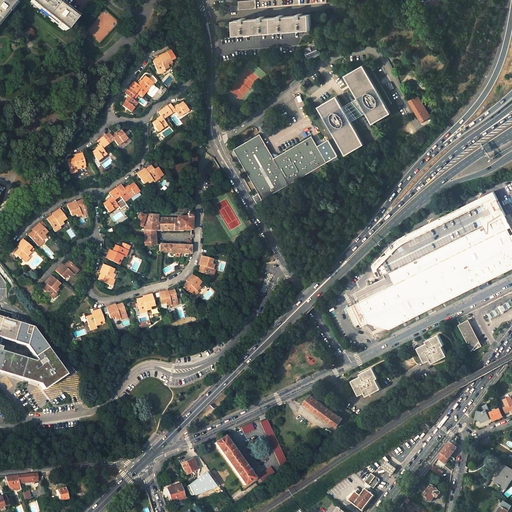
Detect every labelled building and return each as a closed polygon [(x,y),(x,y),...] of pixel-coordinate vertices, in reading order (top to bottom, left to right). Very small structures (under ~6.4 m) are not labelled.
[(0,0),(0,21),(15,3),(11,0),(0,0)] [(31,0),(30,1),(66,31),(76,18),(67,11),(68,9),(66,7),(64,8),(53,0),(31,0)] [(326,3),(325,0),(240,0),(241,4),(233,4),(234,8),(326,3)] [(235,19),(236,33),(311,30),(311,15),(304,15),(303,13),(300,13),(300,15),(284,16),(284,14),(280,14),(280,16),(266,17),(266,15),(262,15),(262,17),(246,18),(246,16),(243,16),(243,18),(235,19)] [(347,44),(331,47),(332,53),(347,48),(347,44)] [(317,45),(306,50),(309,58),(320,54),(317,45)] [(168,67),(167,65),(172,63),(170,60),(174,58),(170,50),(160,55),(162,59),(160,59),(159,57),(152,60),(158,74),(165,71),(164,69),(168,67)] [(363,115),(366,113),(372,124),(391,113),(363,65),(344,76),(357,99),(352,102),(363,115)] [(132,83),(131,85),(138,90),(140,87),(146,91),(153,82),(145,76),(138,85),(134,82),(132,83)] [(138,90),(131,85),(127,90),(134,95),(138,90)] [(134,95),(127,90),(126,92),(125,94),(129,97),(122,106),(131,112),(137,103),(132,99),(134,95)] [(357,119),(346,106),(343,107),(336,96),(317,108),(346,156),(360,147),(365,144),(362,139),(351,122),(357,119)] [(428,119),(417,99),(410,103),(421,122),(428,119)] [(169,105),(167,106),(172,113),(175,111),(179,117),(189,110),(183,102),(174,108),(170,104),(169,105)] [(167,106),(162,110),(167,117),(172,113),(167,106)] [(160,111),(158,112),(161,117),(152,123),(158,132),(168,125),(163,119),(167,117),(162,110),(160,111)] [(108,134),(106,136),(111,143),(114,140),(119,146),(128,139),(121,131),(112,137),(109,133),(108,134)] [(260,135),(234,150),(264,200),(338,157),(328,141),(318,147),(312,137),(279,156),(272,155),(260,135)] [(106,136),(101,139),(106,146),(111,143),(106,136)] [(106,146),(101,139),(99,141),(97,142),(101,146),(92,153),(98,162),(107,155),(103,149),(106,146)] [(82,153),(76,155),(77,160),(75,161),(74,159),(67,161),(71,174),(78,173),(77,170),(86,168),(82,153)] [(140,172),(137,174),(144,184),(148,181),(150,183),(153,181),(154,182),(160,178),(154,170),(151,166),(146,170),(147,172),(145,173),(143,170),(140,172)] [(158,167),(154,170),(160,178),(163,175),(158,167)] [(125,202),(140,192),(134,183),(125,190),(122,185),(120,186),(118,188),(123,195),(121,196),(123,200),(125,202)] [(118,188),(113,191),(118,198),(123,195),(118,188)] [(113,191),(110,194),(113,198),(104,205),(110,213),(119,206),(121,209),(127,205),(123,200),(117,204),(115,201),(118,198),(113,191)] [(405,322),(511,268),(511,226),(506,215),(494,191),(411,233),(401,238),(395,242),(374,264),(373,265),(373,267),(375,272),(383,268),(385,274),(390,272),(395,284),(391,286),(350,307),(360,327),(382,317),(399,308),(405,322)] [(83,201),(77,203),(78,206),(76,207),(74,203),(68,206),(72,217),(77,215),(78,217),(82,216),(83,217),(89,215),(83,201)] [(60,210),(55,214),(57,217),(55,218),(53,216),(47,220),(56,233),(62,229),(61,227),(65,225),(63,223),(67,220),(60,210)] [(146,216),(141,214),(137,225),(145,228),(145,231),(146,231),(146,246),(157,245),(156,231),(161,231),(164,230),(172,231),(175,231),(185,231),(185,230),(193,230),(194,217),(193,217),(193,213),(188,214),(188,217),(178,217),(178,219),(157,218),(157,215),(146,214),(146,216)] [(40,224),(35,229),(38,232),(36,234),(34,232),(29,237),(39,248),(45,243),(43,241),(47,238),(45,236),(48,233),(40,224)] [(35,250),(24,240),(19,246),(23,249),(21,251),(20,250),(15,255),(25,265),(30,259),(28,257),(35,250)] [(126,258),(129,251),(131,247),(123,243),(122,248),(116,246),(114,252),(115,253),(114,255),(110,253),(107,259),(120,265),(124,257),(126,258)] [(192,246),(161,245),(161,253),(176,253),(181,253),(192,254),(192,246)] [(215,259),(203,256),(201,263),(205,264),(204,266),(202,265),(200,272),(215,276),(216,269),(215,269),(216,264),(213,264),(215,259)] [(68,261),(64,266),(66,268),(64,270),(61,267),(56,272),(65,280),(69,277),(71,278),(74,275),(75,276),(80,271),(68,261)] [(115,270),(104,265),(102,271),(105,273),(104,275),(102,274),(99,281),(113,287),(116,280),(114,279),(116,275),(114,274),(115,270)] [(390,272),(385,274),(391,286),(395,284),(390,272)] [(194,274),(189,279),(192,282),(191,284),(189,282),(184,287),(195,298),(200,292),(199,291),(202,288),(200,286),(203,282),(194,274)] [(52,277),(48,282),(51,285),(49,287),(47,285),(42,290),(54,300),(59,295),(57,294),(60,290),(58,289),(61,285),(52,277)] [(176,290),(169,292),(170,295),(167,295),(166,291),(160,293),(163,305),(167,303),(168,306),(172,305),(173,307),(180,305),(176,290)] [(154,295),(147,296),(148,300),(145,301),(145,298),(138,300),(142,315),(149,313),(148,311),(153,310),(152,307),(157,306),(154,295)] [(491,318),(511,306),(511,299),(488,313),(491,318)] [(124,304),(117,306),(118,309),(116,310),(114,306),(108,308),(111,319),(116,318),(117,320),(121,319),(122,321),(129,318),(124,304)] [(350,307),(347,308),(357,329),(360,327),(350,307)] [(399,308),(382,317),(388,330),(405,322),(399,308)] [(0,316),(9,320),(11,312),(0,309),(0,316)] [(102,310),(95,312),(97,317),(94,318),(94,316),(87,318),(92,332),(99,329),(98,327),(102,326),(101,323),(106,322),(102,310)] [(0,338),(24,345),(33,356),(44,348),(46,346),(30,326),(9,320),(0,316),(0,338)] [(480,341),(469,319),(459,324),(472,351),(473,349),(474,350),(482,346),(480,341)] [(439,334),(425,340),(427,343),(418,347),(425,362),(430,359),(432,362),(447,355),(442,345),(444,344),(439,334)] [(0,351),(0,373),(36,385),(39,390),(62,374),(44,348),(31,356),(33,359),(30,361),(0,351)] [(69,367),(73,373),(78,369),(73,364),(69,367)] [(360,376),(350,381),(357,395),(363,392),(365,396),(380,388),(375,378),(377,377),(372,367),(359,374),(360,376)] [(329,422),(336,427),(342,419),(310,394),(304,403),(311,408),(310,409),(313,411),(313,410),(326,419),(325,420),(328,422),(329,422)] [(505,406),(503,407),(505,412),(511,409),(511,399),(511,396),(502,400),(505,406)] [(486,409),(481,411),(476,410),(474,419),(480,420),(481,423),(490,419),(489,416),(492,415),(490,412),(487,403),(484,405),(486,409)] [(499,408),(490,412),(492,415),(493,420),(502,416),(499,408)] [(266,419),(260,422),(281,466),(287,463),(266,419)] [(251,423),(241,428),(244,434),(254,429),(251,423)] [(224,437),(214,443),(244,486),(253,479),(224,437)] [(437,459),(444,464),(450,457),(450,458),(451,456),(450,456),(456,448),(456,447),(450,442),(437,459)] [(192,459),(181,465),(186,475),(197,469),(192,459)] [(500,486),(505,490),(511,478),(511,470),(504,465),(494,482),(498,485),(497,486),(499,487),(500,486)] [(271,467),(259,476),(263,482),(275,473),(271,467)] [(209,470),(202,474),(213,489),(219,485),(209,470)] [(31,483),(38,482),(37,473),(17,475),(18,481),(24,481),(24,483),(31,482),(31,483)] [(365,482),(374,489),(377,485),(378,486),(381,482),(379,479),(376,476),(375,477),(371,474),(365,482)] [(13,490),(12,487),(19,486),(17,475),(4,476),(9,491),(13,490)] [(60,476),(54,478),(56,486),(63,484),(60,476)] [(341,484),(334,488),(337,492),(344,488),(341,484)] [(179,485),(167,488),(171,502),(183,498),(179,485)] [(213,489),(216,493),(222,489),(219,485),(213,489)] [(431,485),(424,495),(431,501),(434,496),(436,498),(440,492),(431,485)] [(65,488),(57,490),(61,500),(68,498),(65,488)] [(355,492),(349,501),(362,511),(374,496),(364,488),(359,495),(355,492)] [(28,491),(22,493),(25,501),(31,498),(28,491)] [(0,506),(2,505),(2,506),(9,504),(5,495),(0,497),(0,496),(0,506)] [(504,505),(499,501),(492,511),(507,511),(511,506),(506,502),(504,505)] [(457,507),(463,511),(466,507),(459,502),(457,507)]
